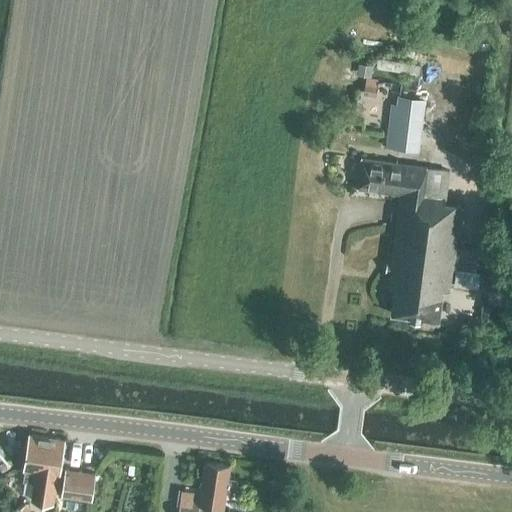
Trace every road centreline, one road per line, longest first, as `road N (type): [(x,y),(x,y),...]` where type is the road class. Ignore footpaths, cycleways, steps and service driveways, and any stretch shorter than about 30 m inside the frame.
road 1 (unclassified): [(355,381),(0,335)]
road 2 (tertiary): [(344,457),(0,414)]
road 3 (tertiary): [(511,479),(344,457)]
road 4 (unclassified): [(511,403),(355,381)]
